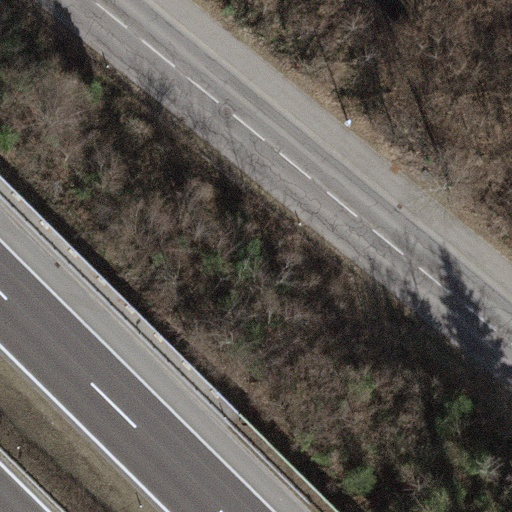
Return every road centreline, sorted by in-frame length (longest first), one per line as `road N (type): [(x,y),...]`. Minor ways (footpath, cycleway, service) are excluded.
road 1 (tertiary): [(511,345),(92,0)]
road 2 (motorway): [(223,511),(0,290)]
